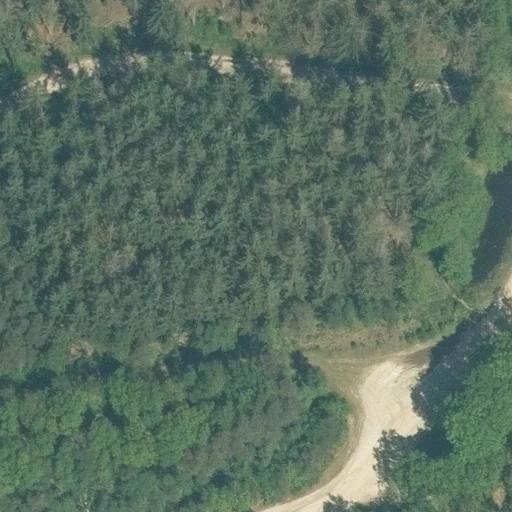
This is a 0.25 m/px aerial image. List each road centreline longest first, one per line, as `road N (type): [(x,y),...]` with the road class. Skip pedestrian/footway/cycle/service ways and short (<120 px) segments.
road 1 (track): [(511,106),(161,63),(75,75),(0,112)]
road 2 (track): [(0,404),(245,370),(339,370),(411,421)]
road 3 (track): [(332,511),(511,310)]
